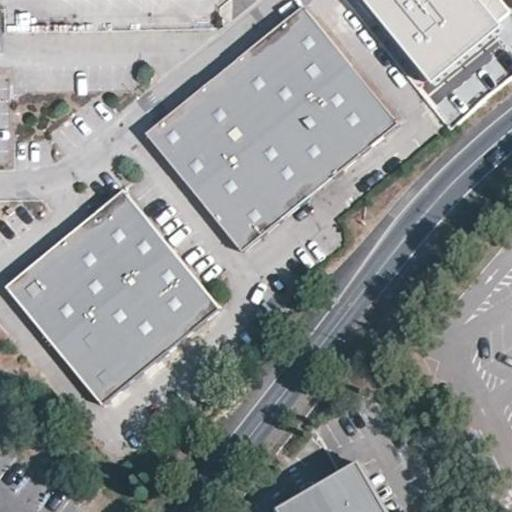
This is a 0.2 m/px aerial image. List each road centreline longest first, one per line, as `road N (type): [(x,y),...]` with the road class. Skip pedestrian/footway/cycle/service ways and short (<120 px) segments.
road 1 (primary): [(511,128),(426,207),(181,511)]
road 2 (residential): [(0,185),(49,176),(101,146),(279,0)]
